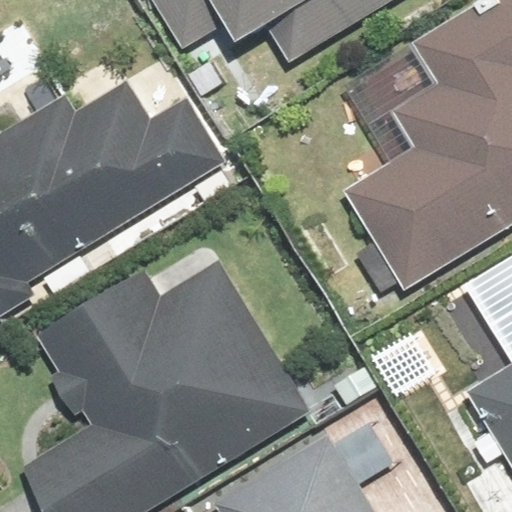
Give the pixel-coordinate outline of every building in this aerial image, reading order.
[(310,63),(411,0),(168,0),(209,64),(267,28),(277,45),(293,36),(310,63)] [(428,289),(511,237),(511,0),(506,0),(435,42),(440,49),(364,95),(395,145),(355,169),(428,289)] [(63,278),(245,162),(204,98),(170,118),(147,82),(98,113),(83,91),(23,130),(5,100),(0,102),(0,329),(67,286),(63,278)] [(73,511),(162,511),(327,413),(236,264),(182,296),(167,272),(55,339),(76,372),(68,378),(92,417),(101,411),(109,424),(45,465),(73,511)] [(511,435),(511,379),(487,395),(511,435)] [(399,511),(350,432),(232,504),(237,511),(399,511)]
